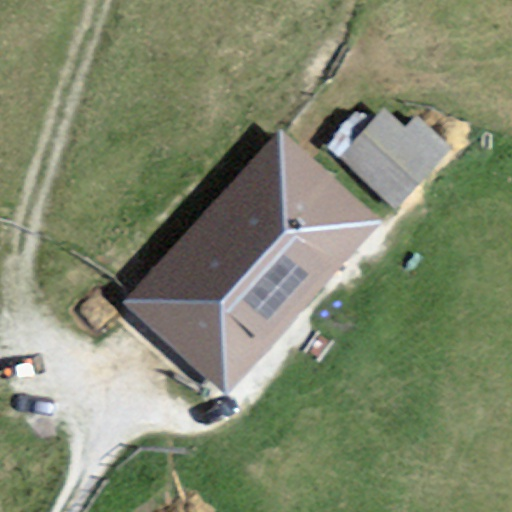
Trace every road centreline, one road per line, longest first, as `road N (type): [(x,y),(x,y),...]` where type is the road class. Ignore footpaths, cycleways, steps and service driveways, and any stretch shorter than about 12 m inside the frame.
road 1 (track): [(26,308),(32,186),(104,0)]
road 2 (track): [(26,308),(81,423),(78,479),(64,511)]
